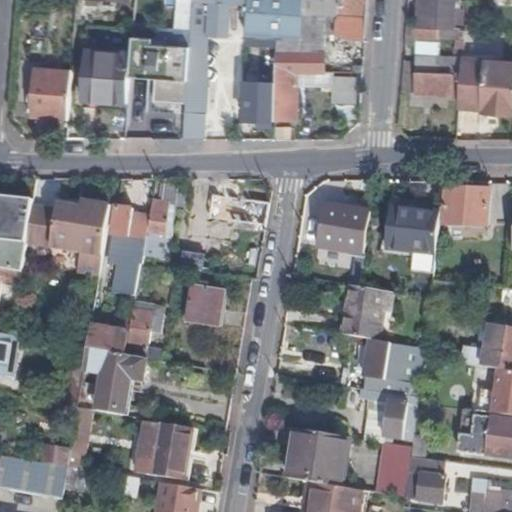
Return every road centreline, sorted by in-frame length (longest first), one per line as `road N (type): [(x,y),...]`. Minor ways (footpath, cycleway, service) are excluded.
road 1 (residential): [(234,511),(294,161)]
road 2 (residential): [(294,161),(0,161)]
road 3 (residential): [(392,0),(380,158)]
road 4 (residential): [(511,157),(380,158)]
